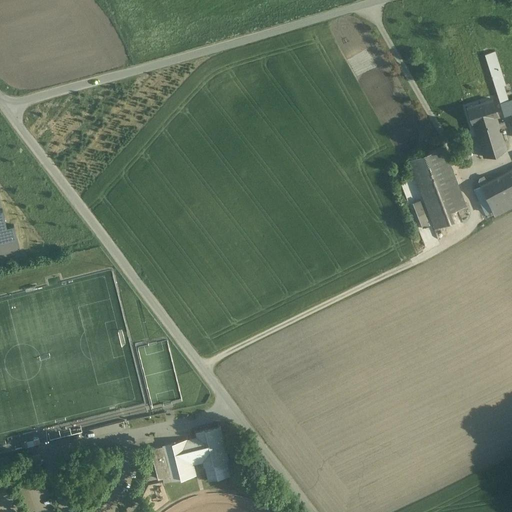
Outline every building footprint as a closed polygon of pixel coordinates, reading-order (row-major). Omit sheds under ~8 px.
[(505,84),(494,49),(484,53),(504,113),(511,111),(511,98),(508,100),(503,84),(505,84)] [(492,98),(467,105),(472,121),(473,121),(496,114),(497,114),(492,98)] [(496,114),(473,121),(483,156),(506,149),(500,128),(498,122),(496,114)] [(443,146),(410,158),(435,225),(453,219),(449,209),(458,206),(465,203),(443,146)] [(511,168),(494,177),(503,195),(511,190),(511,168)] [(494,177),(481,184),(489,202),(503,195),(494,177)] [(511,190),(503,195),(489,202),(492,209),(493,212),(511,202),(511,190)] [(3,210),(0,210),(0,243),(17,239),(14,225),(7,227),(3,210)] [(186,439),(163,445),(172,479),(195,474),(193,467),(191,465),(190,466),(189,464),(192,463),(191,460),(194,459),(195,462),(203,460),(204,465),(227,460),(219,427),(196,432),(198,437),(190,439),(190,441),(187,442),(186,439)] [(160,446),(150,448),(158,478),(168,476),(160,446)]
